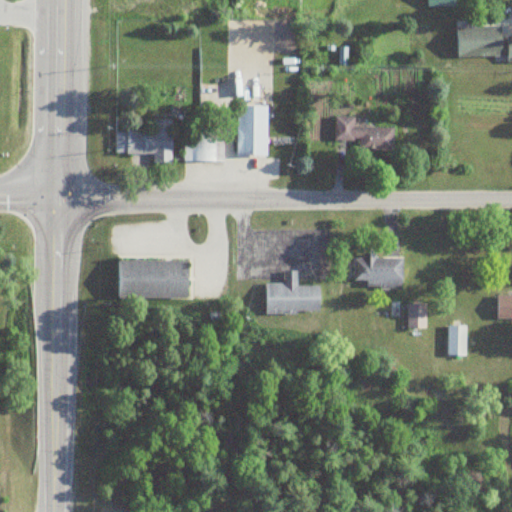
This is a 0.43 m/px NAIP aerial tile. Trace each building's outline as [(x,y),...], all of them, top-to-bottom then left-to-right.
[(453,27),(454,57),(503,56),(504,62),(511,61),(511,35),(497,36),(497,25),(453,27)] [(263,105),(232,105),(232,156),(263,156),(263,105)] [(351,126),(351,116),(331,116),(331,146),(389,147),(389,127),(351,126)] [(168,119),(147,119),(147,131),(112,131),(112,154),(151,153),(151,162),(168,162),(168,119)] [(180,161),(220,161),(220,127),(180,127),(180,161)] [(399,255),(350,255),(350,286),(399,286),(399,255)] [(183,297),(183,260),(114,260),(114,297),(183,297)] [(261,283),(262,314),(315,314),(315,285),(294,286),(293,271),(281,271),(281,283),(261,283)] [(493,318),(511,318),(511,293),(493,293),(493,318)] [(422,328),(422,304),(404,304),(404,328),(422,328)] [(444,356),(463,356),(463,325),(444,325),(444,356)]
